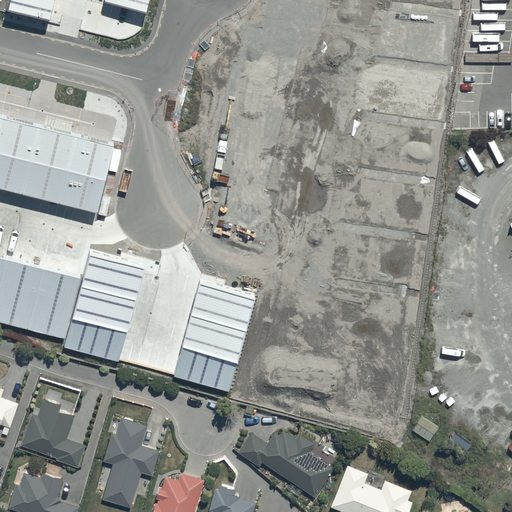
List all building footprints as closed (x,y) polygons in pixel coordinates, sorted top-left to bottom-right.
[(56,0),(10,0),(8,8),(52,19),(56,0)] [(150,0),(107,0),(107,1),(148,11),(150,0)] [(112,137),(0,108),(0,181),(94,206),(112,137)] [(82,272),(0,251),(0,316),(66,334),(82,272)] [(0,422),(1,420),(11,424),(20,399),(2,393),(5,384),(0,381),(0,422)] [(31,408),(21,441),(57,452),(55,456),(78,464),(86,441),(67,435),(75,410),(61,405),(62,400),(44,394),(39,411),(31,408)] [(113,459),(103,495),(132,503),(142,468),(153,471),(160,446),(142,441),(148,421),(122,413),(117,430),(112,428),(104,457),(113,459)] [(251,427),(237,447),(259,462),(262,458),(316,495),(335,466),(310,448),(316,440),(299,429),(295,435),(283,426),(280,430),(275,427),(267,438),(251,427)] [(369,468),(348,460),(331,502),(355,511),(401,511),(403,508),(408,510),(413,497),(409,495),(412,486),(384,475),(381,485),(365,479),(369,468)] [(15,479),(9,504),(38,511),(76,511),(79,503),(60,498),(62,493),(58,492),(63,473),(43,468),(41,474),(24,469),(21,481),(15,479)] [(194,511),(205,475),(181,468),(178,476),(165,472),(153,511),(194,511)] [(253,511),(258,498),(240,493),(241,492),(235,490),(237,485),(221,480),(219,486),(215,485),(209,506),(218,508),(216,511),(253,511)]
